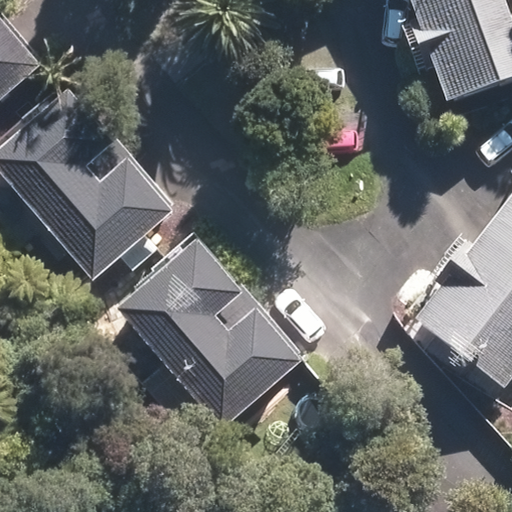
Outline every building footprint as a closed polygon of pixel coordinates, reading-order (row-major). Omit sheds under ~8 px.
[(511,34),(499,0),(399,0),(438,100),(511,72),(511,34)] [(0,90),(18,75),(0,54),(0,90)] [(53,108),(0,154),(0,181),(85,278),(151,220),(111,174),(86,196),(68,176),(93,154),(53,108)] [(511,349),(511,197),(413,321),(487,380),(511,349)] [(179,260),(113,318),(211,430),(278,372),(237,326),(212,347),(194,327),(219,305),(179,260)]
